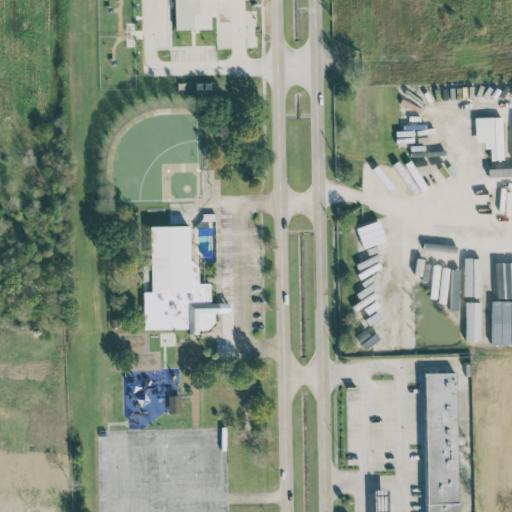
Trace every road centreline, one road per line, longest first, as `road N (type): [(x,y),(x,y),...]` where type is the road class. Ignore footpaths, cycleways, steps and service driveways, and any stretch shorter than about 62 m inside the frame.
road 1 (secondary): [(326,511),(313,0)]
road 2 (secondary): [(275,0),(286,511)]
